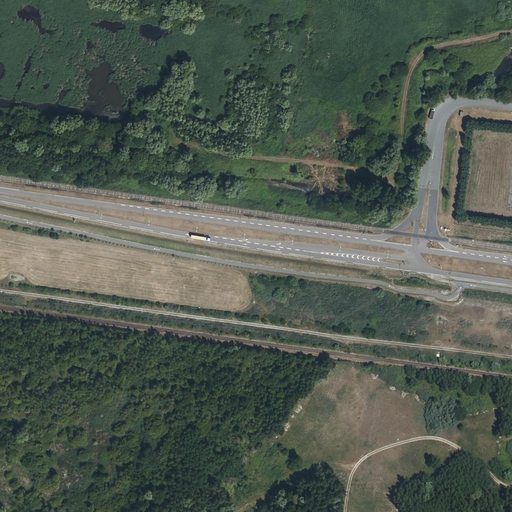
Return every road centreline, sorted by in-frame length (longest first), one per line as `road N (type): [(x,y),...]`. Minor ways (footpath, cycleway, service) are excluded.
road 1 (track): [(511,32),(441,44),(421,56),(405,87),(397,158),(382,176),(182,143),(149,150),(0,129)]
road 2 (track): [(511,357),(0,290)]
road 3 (tertiary): [(0,195),(188,235),(419,269)]
road 4 (tertiary): [(367,242),(0,192)]
road 5 (track): [(344,511),(349,480),(363,459),(423,438),(450,444),(511,488)]
road 6 (track): [(363,459),(315,466),(239,511)]
